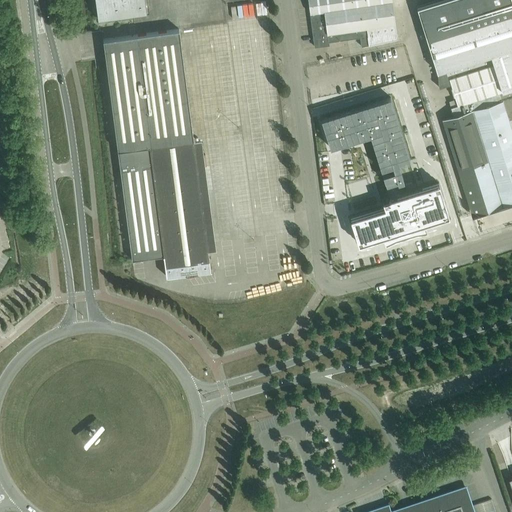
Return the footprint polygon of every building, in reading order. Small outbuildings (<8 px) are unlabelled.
[(146,12),(144,0),(95,0),(98,19),(146,12)] [(307,0),(314,46),(329,44),(329,41),(360,37),(361,46),(380,42),(381,44),(386,43),(386,41),(397,38),(391,0),(307,0)] [(511,0),(438,0),(417,7),(429,44),(437,71),(440,86),(451,82),(450,77),(457,98),(459,104),(452,106),(454,113),(455,114),(443,118),(472,215),(511,201),(511,0)] [(130,247),(132,259),(163,254),(166,275),(210,269),(179,29),(103,39),(130,247)] [(411,161),(391,98),(322,119),(331,148),(371,136),(382,170),(393,166),(395,172),(384,176),(390,197),(396,195),(393,186),(405,182),(399,165),(411,161)] [(390,197),(382,200),(384,206),(350,217),(358,243),(382,235),(385,243),(395,239),(411,234),(416,232),(427,230),(424,222),(449,214),(439,182),(396,195),(390,197)] [(473,511),(465,486),(409,505),(410,507),(404,509),(404,507),(389,511),(387,505),(365,511),(473,511)]
